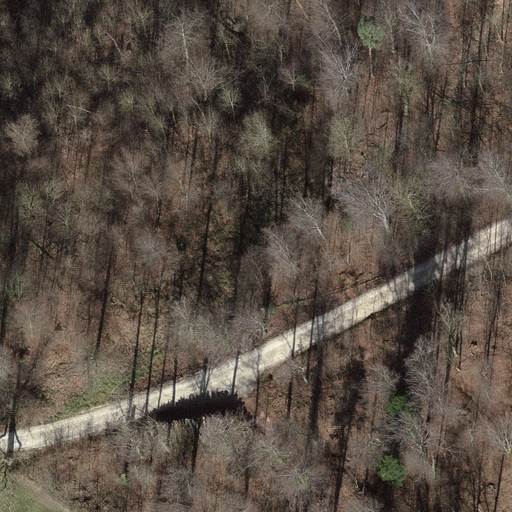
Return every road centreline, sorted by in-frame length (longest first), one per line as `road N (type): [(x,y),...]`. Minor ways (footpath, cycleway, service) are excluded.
road 1 (track): [(511,231),(203,386),(0,443)]
road 2 (track): [(231,374),(302,452),(339,511)]
